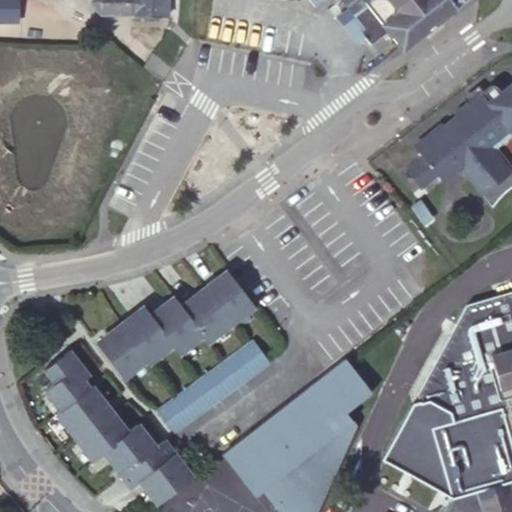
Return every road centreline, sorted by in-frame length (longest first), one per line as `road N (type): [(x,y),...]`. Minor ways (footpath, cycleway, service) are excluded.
road 1 (residential): [(0,281),(130,261),(186,236),(354,109)]
road 2 (residential): [(511,5),(417,80),(354,109)]
